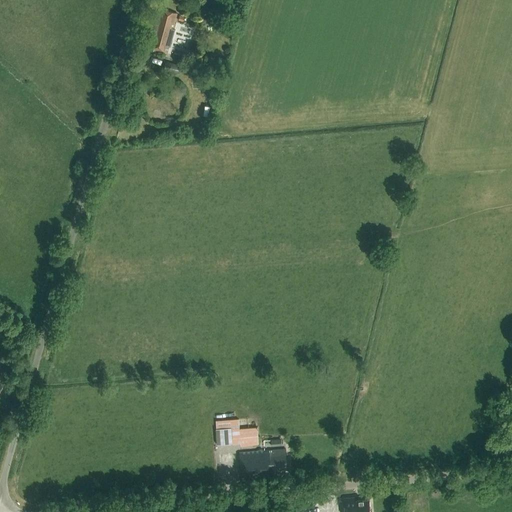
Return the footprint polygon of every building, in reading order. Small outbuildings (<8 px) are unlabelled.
[(174,21),(176,13),(162,9),(160,17),(154,16),(153,22),(157,23),(156,29),(151,27),(146,46),(167,52),(175,24),(172,23),(173,21),(174,21)] [(179,63),(166,60),(164,69),(177,72),(179,63)] [(233,444),(240,444),(240,446),(259,445),(257,427),(239,428),(238,419),(215,421),(216,428),(217,445),(233,444)] [(251,483),(250,477),(275,475),(274,467),(287,466),(285,449),(240,453),(243,484),(251,483)] [(370,511),(369,500),(356,501),(355,498),(344,498),(345,511),(370,511)]
